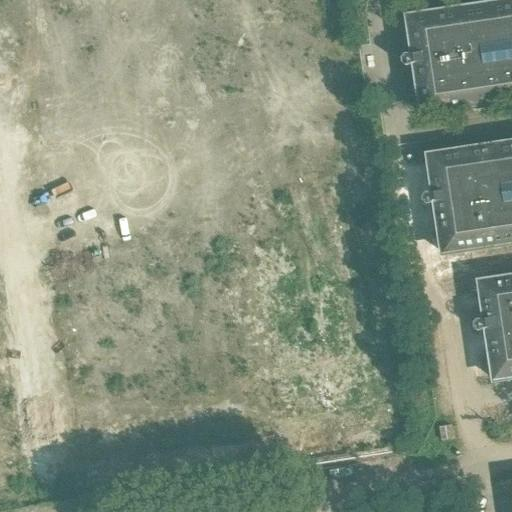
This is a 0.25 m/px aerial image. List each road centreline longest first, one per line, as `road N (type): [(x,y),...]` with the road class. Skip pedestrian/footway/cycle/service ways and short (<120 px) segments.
road 1 (residential): [(391,318),(0,373)]
road 2 (residential): [(391,318),(340,0)]
road 3 (residential): [(465,308),(495,511)]
